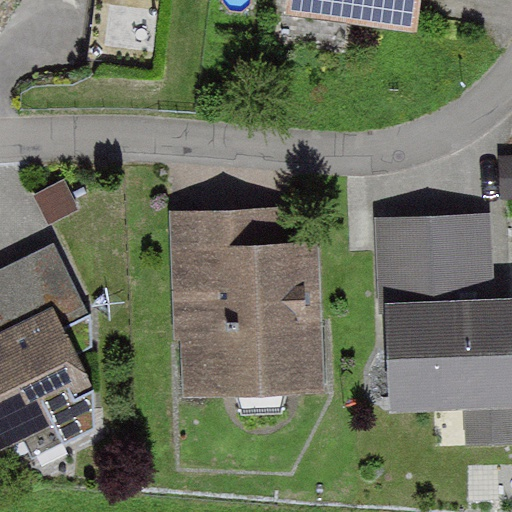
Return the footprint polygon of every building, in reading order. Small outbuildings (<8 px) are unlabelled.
[(295,0),(293,16),(413,32),(417,0),(295,0)] [(286,207),(173,212),(181,399),(326,393),(319,240),(288,241),(286,207)] [(492,209),(377,214),(386,407),(511,401),(511,291),(495,293),(492,209)] [(0,328),(55,301),(68,326),(95,312),(59,240),(0,269),(0,328)] [(0,328),(0,457),(88,415),(91,380),(68,326),(55,301),(0,328)]
